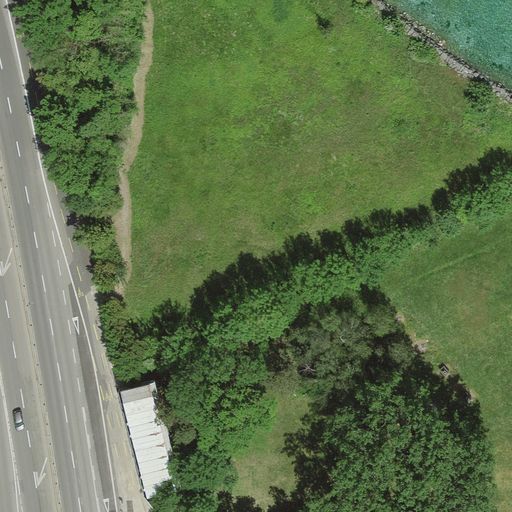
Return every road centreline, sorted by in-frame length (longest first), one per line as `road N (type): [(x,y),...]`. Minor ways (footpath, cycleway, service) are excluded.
road 1 (primary): [(81,511),(0,49)]
road 2 (primary): [(0,278),(40,511)]
